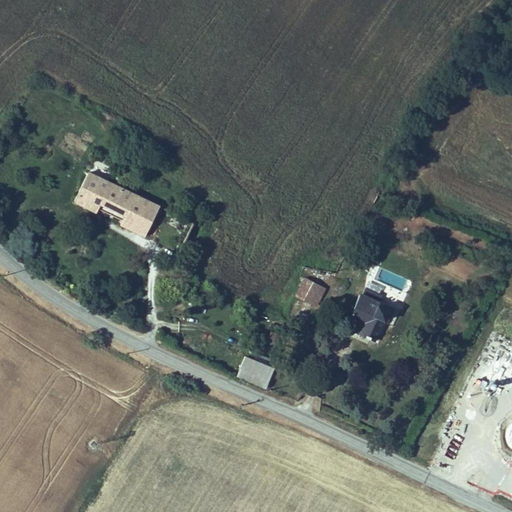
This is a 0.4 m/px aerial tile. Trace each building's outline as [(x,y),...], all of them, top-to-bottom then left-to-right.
[(133,231),(147,201),(88,172),(74,202),(96,213),(97,210),(100,205),(124,216),(121,221),(119,224),(133,231)] [(147,201),(133,231),(145,237),(159,207),(147,201)] [(100,205),(97,210),(121,221),(124,216),(100,205)] [(311,302),(312,300),(319,286),(320,286),(305,278),(297,294),(311,302)] [(324,289),(319,286),(312,300),(317,302),(324,289)] [(375,341),(384,320),(389,310),(379,306),(380,303),(361,294),(352,313),(364,319),(368,321),(362,335),(375,341)] [(380,303),(379,306),(389,310),(384,320),(388,322),(394,308),(381,302),(380,303)] [(364,319),(357,333),(362,335),(368,321),(364,319)] [(244,356),(236,376),(265,387),(273,367),(244,356)]
